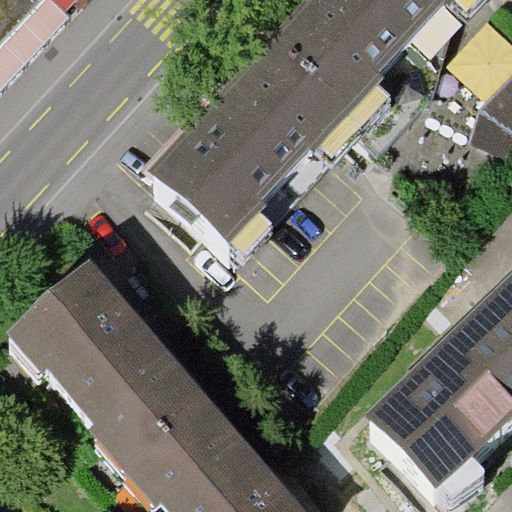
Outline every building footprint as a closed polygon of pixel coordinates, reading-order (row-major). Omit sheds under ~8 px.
[(449,0),(311,0),(279,38),(358,106),(449,0)] [(358,106),(279,38),(156,181),(236,249),(358,106)] [(511,80),(483,112),(511,141),(511,140),(511,80)] [(292,511),(268,483),(155,347),(99,280),(13,352),(46,390),(50,386),(97,443),(92,448),(146,511),(292,511)] [(511,442),(511,285),(366,426),(444,508),(511,442)]
